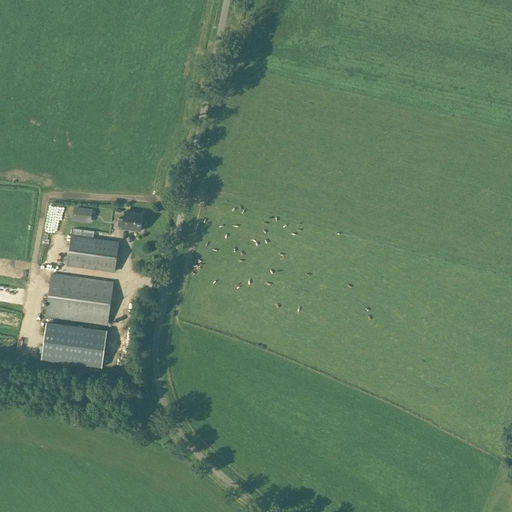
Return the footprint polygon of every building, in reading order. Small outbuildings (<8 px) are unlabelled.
[(72,221),(91,222),(92,208),(73,206),(72,221)] [(124,212),(123,220),(119,219),(119,218),(117,227),(122,228),(122,229),(141,231),(143,214),(124,212)] [(71,236),(67,266),(115,273),(119,242),(94,239),(94,232),(74,229),(73,236),(71,236)] [(108,326),(114,282),(51,274),(45,317),(108,326)] [(0,286),(0,299),(24,302),(25,288),(0,286)] [(107,331),(47,322),(41,360),(102,368),(107,331)]
